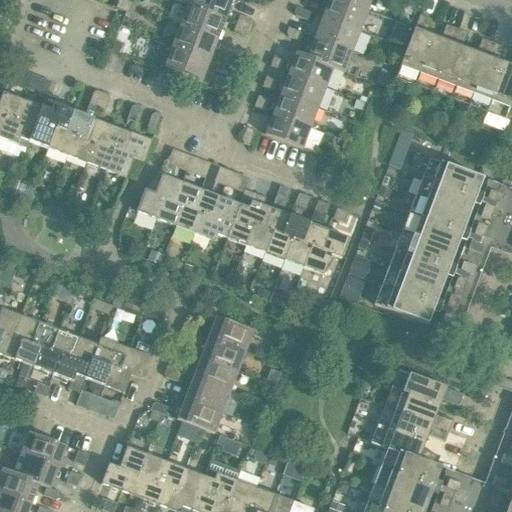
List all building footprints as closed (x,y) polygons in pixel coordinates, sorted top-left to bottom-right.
[(125,13),(130,2),(123,0),(118,0),(115,9),(125,13)] [(225,20),(232,0),(189,0),(187,6),(225,20)] [(360,32),(367,12),(336,0),(328,0),(322,18),(360,32)] [(336,0),(367,12),(371,0),(336,0)] [(217,41),(225,20),(187,6),(179,26),(217,41)] [(307,22),(310,14),(295,8),(293,14),(295,18),(307,22)] [(253,25),(251,21),(239,16),(236,24),(251,30),(253,25)] [(416,81),(432,39),(425,36),(430,21),(419,17),(397,74),(416,81)] [(352,52),(360,32),(322,18),(314,38),(352,52)] [(249,36),(251,30),(236,24),(233,32),(245,37),(249,36)] [(209,61),(217,41),(179,26),(172,47),(209,61)] [(434,88),(456,31),(445,27),(440,42),(432,39),(416,81),(434,88)] [(300,43),(303,35),(288,29),(285,35),(287,38),(300,43)] [(452,95),(468,52),(461,49),(466,35),(456,31),(434,88),(452,95)] [(344,74),(352,52),(314,38),(307,58),(306,59),(333,69),(332,70),(344,74)] [(470,101),(492,44),(481,40),(476,55),(468,52),(452,95),(470,101)] [(488,108),(504,66),(496,63),(502,48),(492,44),(470,101),(488,108)] [(201,82),(209,61),(172,47),(164,68),(201,82)] [(325,90),(332,70),(333,69),(306,59),(307,58),(295,54),(287,75),(325,90)] [(238,65),(236,62),(224,57),(220,65),(236,71),(238,65)] [(279,72),(284,61),(273,57),(268,68),(279,72)] [(507,115),(511,101),(511,67),(511,69),(504,66),(488,108),(507,115)] [(15,87),(20,74),(18,71),(13,68),(7,83),(15,87)] [(317,109),(325,90),(287,75),(280,95),(317,109)] [(34,94),(39,81),(37,78),(32,76),(26,91),(34,94)] [(272,92),(276,81),(265,77),(261,88),(272,92)] [(230,86),(228,83),(216,78),(212,86),(228,92),(230,86)] [(66,158),(74,136),(85,140),(92,121),(96,109),(102,94),(96,92),(93,94),(84,117),(73,113),(66,133),(55,129),(47,151),(66,158)] [(15,121),(22,102),(2,94),(0,99),(0,130),(5,118),(15,121)] [(104,112),(109,100),(107,96),(102,94),(96,109),(104,112)] [(66,133),(73,113),(55,107),(58,99),(46,95),(40,109),(41,109),(28,144),(47,151),(55,129),(66,133)] [(310,130),(317,109),(280,95),(272,115),(310,130)] [(264,113),(268,101),(258,97),(253,108),(264,113)] [(28,144),(41,109),(40,109),(22,102),(15,121),(5,118),(0,130),(0,152),(13,157),(15,152),(23,155),(28,144)] [(134,124),(140,109),(134,107),(131,108),(126,121),(134,124)] [(154,132),(160,116),(154,114),(151,116),(146,128),(154,132)] [(302,151),(310,130),(272,115),(264,136),(302,151)] [(104,147),(111,128),(92,121),(85,140),(74,136),(66,158),(85,165),(94,144),(104,147)] [(123,154),(130,135),(111,128),(104,147),(94,144),(85,165),(105,172),(113,151),(123,154)] [(248,147),(254,132),(246,129),(241,142),(242,145),(248,147)] [(125,180),(133,159),(143,163),(150,143),(130,135),(123,154),(113,151),(105,172),(125,180)] [(399,171),(406,153),(408,148),(396,144),(388,167),(399,171)] [(174,204),(181,184),(173,181),(174,169),(179,156),(177,153),(172,151),(162,177),(161,177),(154,195),(144,191),(135,214),(156,221),(164,200),(174,204)] [(193,176),(198,164),(196,160),(191,158),(185,173),(193,176)] [(427,327),(482,181),(428,161),(373,307),(427,327)] [(212,218),(219,199),(211,195),(215,184),(212,183),(217,171),(215,167),(210,165),(200,191),(193,211),(183,207),(175,229),(194,236),(202,214),(212,218)] [(510,183),(511,179),(511,175),(497,170),(494,177),(510,183)] [(231,190),(236,178),(234,174),(229,172),(223,187),(231,190)] [(193,211),(200,191),(181,184),(174,204),(164,200),(156,221),(175,229),(183,207),(193,211)] [(286,203),(290,192),(279,188),(275,199),(286,203)] [(263,230),(271,210),(270,210),(262,207),(265,200),(243,191),(238,206),(239,206),(226,240),(245,248),(253,226),(263,230)] [(498,207),(501,197),(489,193),(486,202),(498,207)] [(305,210),(309,199),(298,195),(294,206),(305,210)] [(239,206),(238,206),(219,199),(212,218),(202,214),(194,236),(214,243),(216,237),(226,240),(239,206)] [(283,237),(290,218),(281,215),(286,203),(275,199),(270,210),(271,210),(263,230),(253,226),(245,248),(264,255),(272,233),(283,237)] [(321,252),(328,232),(320,229),(328,206),(317,202),(309,225),(302,244),(292,241),(283,262),(302,269),(311,248),(321,252)] [(489,222),(493,210),(484,206),(479,219),(489,222)] [(343,224),(347,214),(336,209),(332,220),(343,224)] [(302,244),(309,225),(290,218),(283,237),(272,233),(264,255),(283,262),(292,241),(302,244)] [(482,241),(486,229),(477,226),(472,238),(482,241)] [(340,260),(348,240),(328,232),(321,252),(311,248),(302,269),(323,277),(330,256),(340,260)] [(479,256),(483,247),(470,242),(467,252),(479,256)] [(471,278),(474,269),(462,264),(459,274),(471,278)] [(462,294),(466,282),(457,278),(452,290),(462,294)] [(454,313),(459,301),(450,297),(445,310),(454,313)] [(12,339),(20,318),(0,309),(0,340),(2,335),(12,339)] [(452,328),(456,319),(443,314),(440,323),(452,328)] [(31,346),(39,325),(20,318),(12,339),(2,335),(0,340),(0,356),(14,362),(21,343),(31,346)] [(244,354),(252,333),(215,318),(207,340),(244,354)] [(196,336),(199,328),(186,323),(183,324),(181,330),(196,336)] [(50,354),(58,332),(39,325),(31,346),(21,343),(14,362),(22,365),(14,388),(25,392),(33,369),(40,350),(50,354)] [(193,344),(196,336),(181,330),(178,335),(180,339),(193,344)] [(69,361),(77,339),(58,332),(50,354),(40,350),(33,369),(52,377),(59,357),(69,361)] [(84,381),(97,347),(77,339),(69,361),(59,357),(52,377),(70,383),(67,391),(79,395),(85,381),(84,381)] [(237,374),(244,354),(207,340),(199,360),(237,374)] [(128,351),(108,343),(106,350),(97,347),(84,381),(85,381),(91,384),(91,396),(86,409),(88,412),(93,414),(103,388),(110,369),(120,372),(128,351)] [(140,381),(152,349),(137,344),(134,353),(128,351),(120,372),(110,369),(103,388),(123,396),(130,377),(140,381)] [(229,394),(237,374),(199,360),(192,380),(229,394)] [(180,376),(183,368),(171,363),(167,365),(165,370),(180,376)] [(0,382),(6,385),(10,374),(0,370),(0,382)] [(177,384),(180,376),(165,370),(163,376),(165,379),(177,384)] [(462,396),(403,374),(396,393),(438,409),(441,401),(458,408),(462,396)] [(221,414),(229,394),(192,380),(184,400),(221,414)] [(44,399),(48,388),(37,384),(33,395),(44,399)] [(435,416),(438,409),(396,393),(389,411),(448,433),(452,422),(435,416)] [(213,436),(221,414),(184,400),(176,421),(213,436)] [(112,421),(118,406),(110,403),(105,416),(107,419),(112,421)] [(165,417),(168,409),(155,404),(152,406),(150,411),(165,417)] [(448,433),(389,411),(382,429),(425,445),(427,437),(444,443),(448,433)] [(422,452),(425,445),(382,429),(375,448),(386,452),(434,470),(435,469),(439,458),(422,452)] [(57,469),(65,448),(28,434),(20,455),(57,469)] [(138,478),(146,456),(126,449),(118,469),(108,465),(100,486),(120,493),(128,474),(138,478)] [(424,511),(439,475),(440,471),(435,469),(434,470),(386,452),(363,511),(424,511)] [(84,468),(88,457),(77,453),(73,464),(84,468)] [(49,491),(49,490),(57,469),(20,455),(12,474),(12,475),(38,485),(38,486),(45,489),(49,491)] [(139,501),(147,481),(157,485),(165,463),(146,456),(138,478),(128,474),(120,493),(139,501)] [(510,470),(511,466),(511,460),(502,456),(498,466),(510,470)] [(158,508),(166,488),(176,492),(184,471),(165,463),(157,485),(147,481),(139,501),(158,508)] [(0,493),(31,506),(38,486),(38,485),(12,475),(12,474),(1,470),(0,473),(0,493)] [(190,511),(204,478),(184,471),(176,492),(166,488),(158,508),(169,511),(190,511)] [(212,511),(217,500),(228,504),(236,482),(206,471),(204,478),(190,511),(212,511)] [(76,489),(80,477),(69,473),(65,484),(76,489)] [(502,492),(506,483),(493,478),(490,488),(502,492)] [(456,495),(460,486),(448,481),(444,491),(456,495)] [(234,511),(236,507),(247,511),(255,490),(236,482),(228,504),(217,500),(212,511),(234,511)] [(59,500),(61,494),(49,490),(49,491),(45,489),(42,497),(55,502),(59,500)] [(268,511),(274,497),(255,490),(247,511),(236,507),(234,511),(268,511)] [(0,511),(28,511),(31,506),(0,493),(0,511)] [(496,509),(500,497),(491,493),(486,505),(496,509)] [(447,511),(452,499),(442,495),(438,508),(447,511)] [(289,511),(293,504),(274,497),(268,511),(289,511)] [(101,511),(113,511),(116,505),(105,501),(101,511)]
